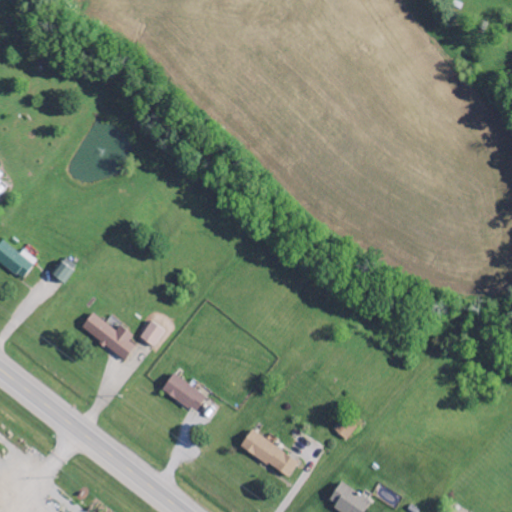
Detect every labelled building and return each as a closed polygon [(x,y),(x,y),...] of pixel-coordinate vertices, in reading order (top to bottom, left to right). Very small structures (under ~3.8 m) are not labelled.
[(0,245),(0,265),(22,282),(37,263),(23,252),(20,256),(2,242),(0,245)] [(53,277),(63,286),(73,274),(63,265),(53,277)] [(116,332),(92,314),(81,329),(126,362),(136,348),(130,343),(134,337),(120,326),(116,332)] [(154,348),(165,331),(152,322),(140,339),(154,348)] [(206,399),(175,375),(163,390),(194,415),(206,399)] [(346,441),(357,429),(344,418),(333,430),(346,441)] [(299,461),(250,433),(240,450),(290,478),(299,461)] [(340,511),(365,511),(371,502),(341,483),(328,504),(340,511)] [(32,511),(67,511),(68,511),(47,494),(32,511)]
